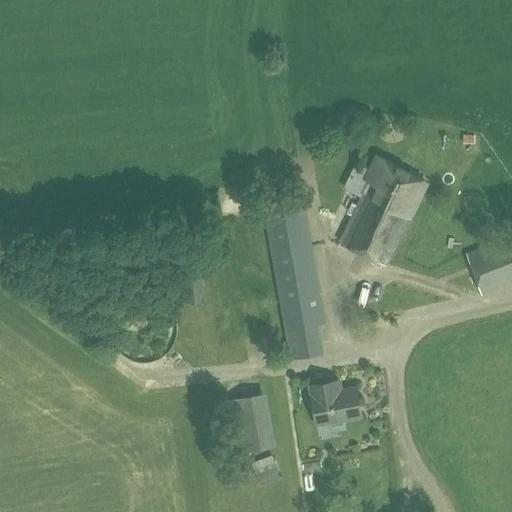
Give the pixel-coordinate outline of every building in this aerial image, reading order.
[(394,106),(412,129),(433,113),(415,90),(394,106)] [(340,241),(386,264),(410,216),(428,181),(377,155),(365,178),(371,181),(340,241)] [(262,202),(290,358),(324,352),(319,324),(326,323),(304,194),(262,202)] [(380,311),(384,322),(477,285),(482,294),(511,282),(511,237),(511,233),(362,293),(370,315),(380,311)] [(242,297),(262,294),(260,280),(240,283),(242,297)] [(111,322),(111,325),(111,328),(111,331),(112,334),(112,337),(113,339),(114,342),(116,345),(117,347),(119,349),(121,351),(123,353),(126,355),(128,357),(131,358),(133,359),(136,360),(139,360),(142,361),(145,361),(148,361),(150,360),(153,360),(156,359),(159,358),(161,356),(164,355),(166,353),(168,351),(170,349),(172,347),(174,344),(175,342),(176,339),(177,337),(178,334),(178,331),(178,328),(178,325),(178,322),(177,319),(176,316),(175,314),(174,311),(172,308),(171,306),(169,304),(166,302),(164,300),(162,298),(159,297),(156,296),(153,295),(150,294),(148,294),(145,294),(142,294),(139,294),(136,295),(133,296),(130,297),(128,298),(125,300),(123,302),(121,304),(119,306),(117,309),(115,311),(114,314),(113,316),(112,319),(111,322)] [(310,383),(318,424),(362,416),(357,385),(330,390),(328,380),(310,383)] [(230,398),(239,451),(276,445),(266,391),(230,398)] [(252,462),(258,477),(278,470),(272,454),(252,462)]
